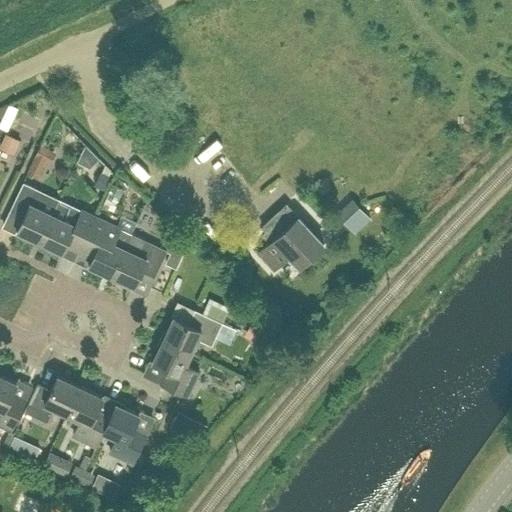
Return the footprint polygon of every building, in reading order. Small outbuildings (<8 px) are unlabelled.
[(13,131),(23,107),(12,102),(2,126),(13,131)] [(0,146),(14,153),(21,138),(6,131),(0,144),(0,146)] [(56,152),(41,145),(36,156),(51,162),(56,152)] [(110,176),(101,172),(95,185),(104,189),(110,176)] [(59,197),(24,181),(11,209),(23,214),(16,229),(39,240),(59,197)] [(59,197),(39,240),(62,250),(68,236),(82,242),(94,214),(59,197)] [(298,265),(323,242),(286,204),(262,227),(273,239),(259,252),(274,268),(288,254),(298,265)] [(370,217),(358,205),(343,219),(354,232),(370,217)] [(94,214),(82,242),(99,250),(92,264),(111,273),(131,231),(117,225),(94,214)] [(131,231),(111,273),(134,283),(141,269),(155,276),(168,249),(167,248),(143,237),(131,231)] [(179,240),(172,261),(181,263),(187,242),(179,240)] [(208,298),(202,312),(221,321),(227,306),(208,298)] [(163,337),(190,350),(196,337),(210,344),(221,321),(202,312),(194,308),(188,321),(174,314),(163,337)] [(261,344),(269,329),(267,328),(253,321),(246,336),(254,340),(261,344)] [(161,381),(181,390),(188,393),(198,370),(184,364),(190,350),(163,337),(152,361),(167,367),(161,381)] [(0,373),(0,425),(10,430),(23,403),(10,397),(17,382),(0,373)] [(67,412),(79,385),(57,374),(51,388),(37,382),(24,410),(47,420),(54,406),(67,412)] [(96,444),(102,430),(109,416),(95,409),(102,395),(79,385),(67,412),(80,418),(74,433),(96,444)] [(109,416),(102,430),(117,436),(110,451),(132,461),(145,433),(131,427),(138,413),(115,402),(109,416)] [(192,418),(177,411),(169,428),(184,435),(192,418)] [(70,475),(80,480),(85,468),(76,464),(70,475)] [(95,473),(85,468),(80,480),(89,484),(95,473)] [(27,511),(41,511),(46,505),(29,492),(19,506),(27,511)]
